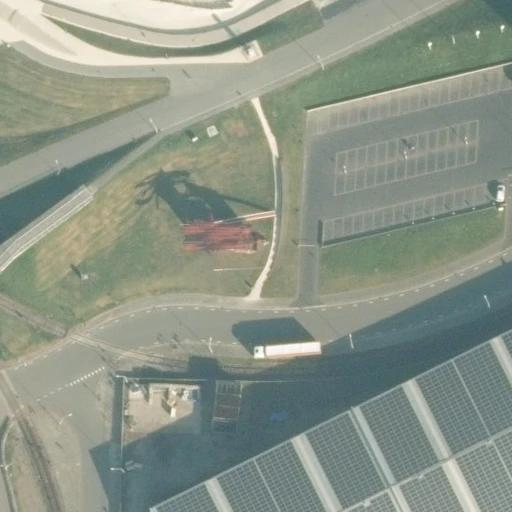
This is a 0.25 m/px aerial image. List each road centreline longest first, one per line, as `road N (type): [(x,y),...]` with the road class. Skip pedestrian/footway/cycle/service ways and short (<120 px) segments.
road 1 (unclassified): [(53,367),(177,328),(352,324),(420,310),(511,270)]
road 2 (unclassified): [(53,367),(88,431),(94,511)]
